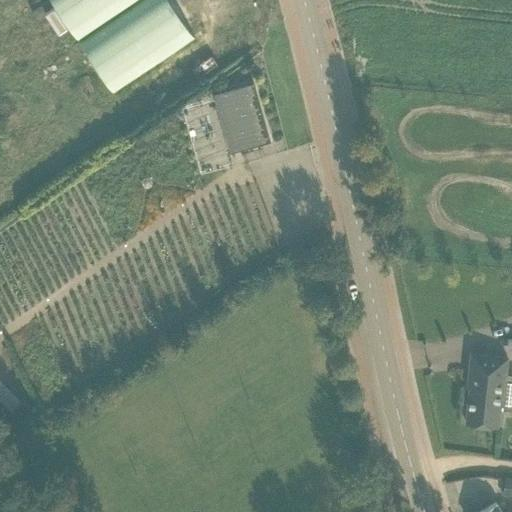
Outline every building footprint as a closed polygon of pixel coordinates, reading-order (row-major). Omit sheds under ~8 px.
[(46,0),(30,11),(52,43),(71,31),(77,40),(137,0),(46,0)] [(141,0),(81,42),(79,43),(113,92),(194,38),(168,0),(141,0)] [(67,93),(95,123),(113,107),(71,60),(57,72),(72,89),(67,93)] [(229,152),(269,141),(253,82),(213,93),(229,152)] [(507,357),(470,353),(467,386),(469,386),(465,422),(497,425),(503,374),(505,375),(507,357)] [(19,397),(0,377),(0,403),(7,410),(19,397)] [(511,494),(511,478),(505,477),(502,493),(511,494)] [(511,511),(511,509),(506,511),(501,511),(495,502),(477,511),(511,511)]
